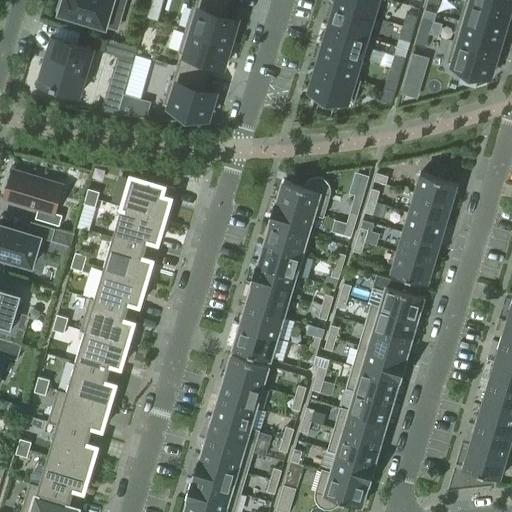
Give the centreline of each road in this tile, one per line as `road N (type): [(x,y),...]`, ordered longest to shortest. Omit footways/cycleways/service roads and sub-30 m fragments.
road 1 (residential): [(134,511),(283,0)]
road 2 (residential): [(396,511),(511,118)]
